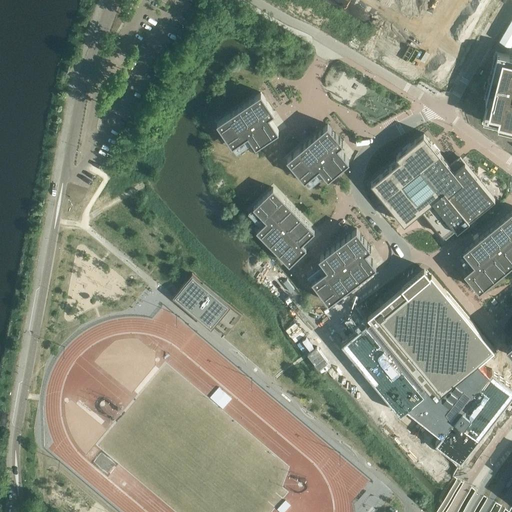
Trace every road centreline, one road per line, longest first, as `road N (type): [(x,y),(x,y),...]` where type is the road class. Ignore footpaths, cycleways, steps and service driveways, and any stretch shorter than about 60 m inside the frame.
road 1 (residential): [(359,198),(398,245),(400,260),(357,298)]
road 2 (residential): [(439,109),(457,93),(511,0)]
road 3 (residential): [(439,109),(332,42)]
